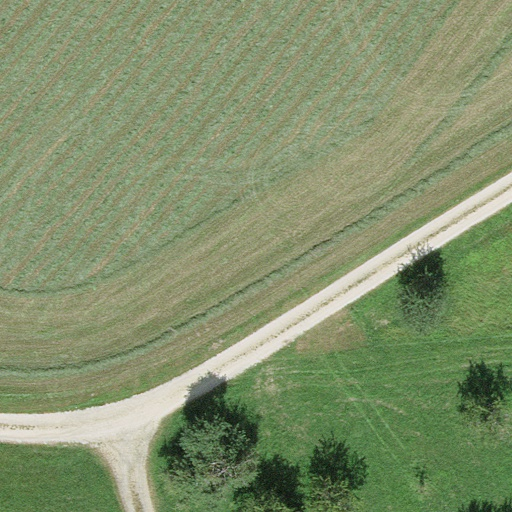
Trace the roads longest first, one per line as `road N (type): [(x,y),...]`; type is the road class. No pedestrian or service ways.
road 1 (track): [(511,188),(119,424),(0,428)]
road 2 (track): [(233,361),(306,366),(511,349)]
